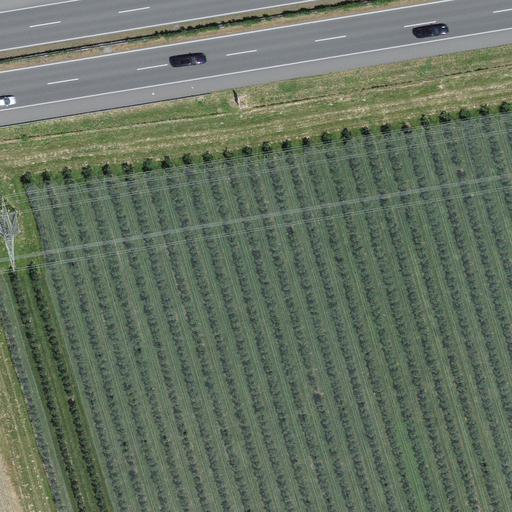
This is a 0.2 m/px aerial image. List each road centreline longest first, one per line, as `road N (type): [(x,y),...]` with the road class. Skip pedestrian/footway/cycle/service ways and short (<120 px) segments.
road 1 (motorway): [(0,91),(511,9)]
road 2 (motorway): [(199,0),(0,32)]
